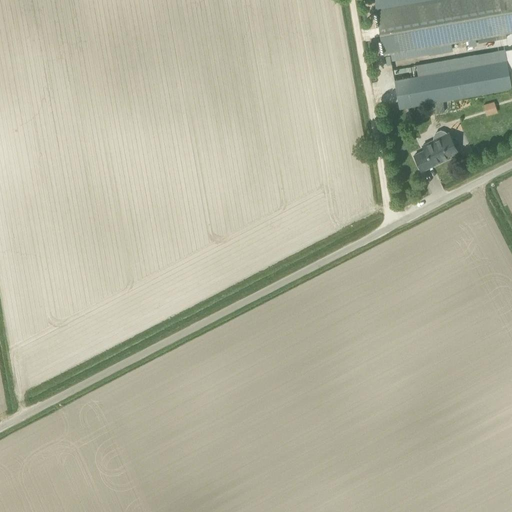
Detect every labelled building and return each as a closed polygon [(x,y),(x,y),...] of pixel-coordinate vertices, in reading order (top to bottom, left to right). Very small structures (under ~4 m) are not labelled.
[(511,0),(373,0),(384,55),(511,31),(511,0)] [(507,61),(394,80),(399,108),(424,104),(443,100),(511,88),(507,61)] [(443,100),(424,104),(426,115),(445,112),(443,100)] [(494,101),(482,104),(485,116),(497,112),(494,101)] [(434,136),(434,140),(422,145),(425,150),(414,155),(421,171),(442,161),(442,159),(457,151),(456,147),(457,146),(459,145),(459,143),(457,139),(455,137),(453,137),(451,138),(448,133),(447,133),(444,130),(441,130),(435,132),(434,136)]
